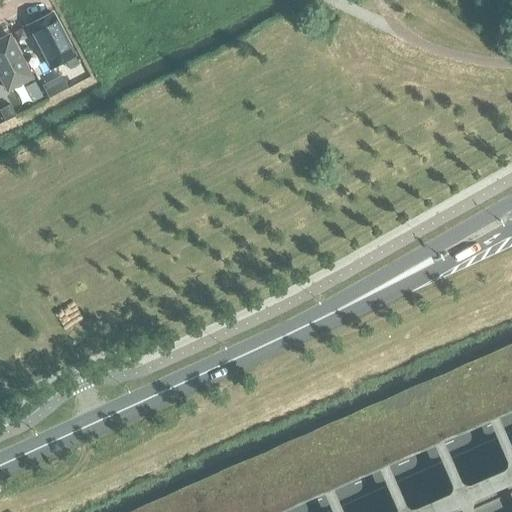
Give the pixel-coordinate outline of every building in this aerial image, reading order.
[(79,57),(57,16),(31,30),(53,71),(79,57)] [(16,37),(0,45),(0,74),(11,97),(39,83),(16,37)] [(68,87),(62,76),(44,85),(50,96),(68,87)] [(17,115),(11,104),(0,110),(6,121),(17,115)] [(511,511),(511,339),(507,342),(289,434),(117,511),(511,511)]
